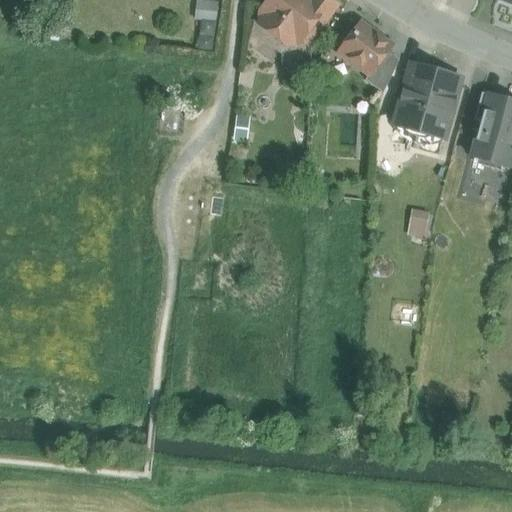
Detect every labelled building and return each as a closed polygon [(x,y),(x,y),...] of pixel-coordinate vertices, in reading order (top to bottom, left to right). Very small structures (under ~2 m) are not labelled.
[(310,0),(269,0),(260,13),(259,27),(272,37),(273,36),(287,47),(299,43),(303,46),(308,45),(316,36),(315,30),(312,28),(317,20),(323,25),(337,7),(326,0),(310,0),(311,0),(310,0)] [(195,21),(203,22),(205,4),(197,3),(195,21)] [(217,5),(205,4),(203,22),(215,23),(217,5)] [(360,25),(350,39),(349,39),(345,39),(340,46),(340,50),(341,50),(339,54),(369,76),(370,77),(387,53),(391,48),(360,25)] [(387,53),(370,77),(369,76),(365,81),(382,95),(399,62),(387,53)] [(441,74),(429,71),(428,71),(427,72),(427,73),(413,69),(411,70),(410,70),(408,71),(404,88),(402,89),(401,91),(399,99),(399,100),(399,101),(400,103),(394,123),(395,125),(396,126),(397,127),(441,139),(443,138),(445,137),(459,85),(458,83),(457,81),(442,77),(443,76),(442,75),(441,74)] [(481,94),(474,120),(481,122),(488,96),(481,94)] [(511,155),(511,102),(488,96),(481,122),(471,158),(509,168),(511,155)] [(426,236),(429,211),(411,209),(407,234),(426,236)]
